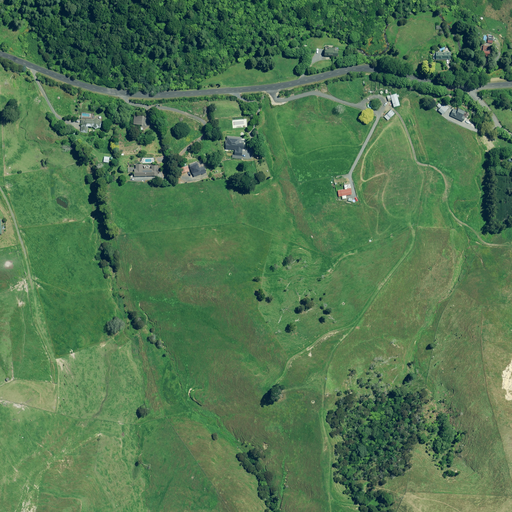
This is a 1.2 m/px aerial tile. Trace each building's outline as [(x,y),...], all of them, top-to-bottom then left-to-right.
[(491,46),(483,45),(482,54),(486,55),(486,56),(490,57),(491,46)] [(335,48),(329,47),(329,49),(325,49),(325,55),(328,56),(328,55),(333,55),(333,56),(338,56),(338,50),(335,50),(335,48)] [(400,105),(397,94),(387,96),(388,101),(392,100),(394,107),(400,105)] [(442,106),(439,103),(437,106),(440,108),(438,110),(443,114),(449,107),(445,104),(442,106)] [(465,111),(458,108),(457,110),(454,109),(450,116),(463,121),(465,118),(462,117),(465,111)] [(395,113),(391,110),(384,117),(388,120),(395,113)] [(144,116),(134,115),(133,124),(143,125),(144,116)] [(82,118),(81,132),(88,133),(88,127),(93,127),(96,129),(99,128),(101,127),(102,118),(99,116),(93,119),(82,118)] [(227,136),(226,143),(225,143),(225,147),(226,147),(226,149),(235,150),(234,158),(242,159),(243,148),(244,140),(242,139),(242,137),(239,137),(227,136)] [(199,168),(198,163),(190,166),(194,177),(206,172),(204,166),(199,168)] [(143,169),(143,164),(136,164),(136,169),(134,169),(134,176),(158,176),(158,173),(160,173),(160,168),(158,168),(158,165),(151,166),(151,169),(143,169)] [(352,194),(350,188),(338,190),(339,196),(342,196),(343,199),(347,198),(346,195),(352,194)]
